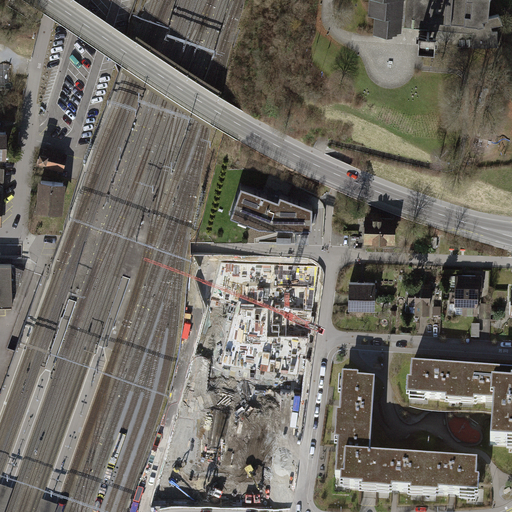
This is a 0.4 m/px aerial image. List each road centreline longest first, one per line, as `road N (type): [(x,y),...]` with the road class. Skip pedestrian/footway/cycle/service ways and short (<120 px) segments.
road 1 (tertiary): [(511,236),(339,177),(237,122)]
road 2 (residential): [(55,0),(31,93),(19,218),(0,236)]
road 3 (tertiary): [(46,0),(237,122)]
road 4 (residential): [(511,349),(323,336)]
road 5 (residential): [(300,511),(323,336)]
